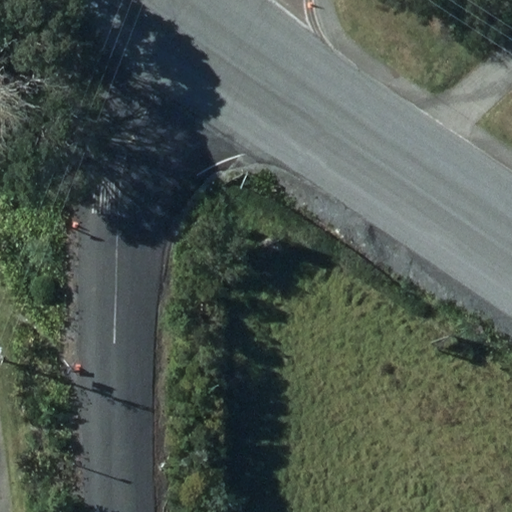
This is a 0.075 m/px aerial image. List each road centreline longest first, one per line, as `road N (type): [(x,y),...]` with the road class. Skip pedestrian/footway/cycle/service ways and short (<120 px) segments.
road 1 (residential): [(197,42),(131,133),(121,185),(116,511)]
road 2 (secondary): [(197,42),(511,251)]
